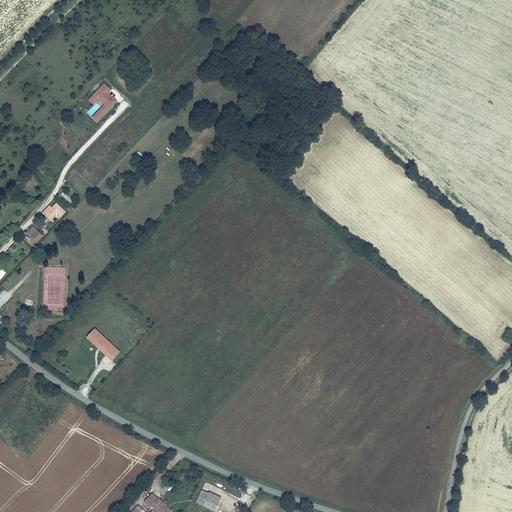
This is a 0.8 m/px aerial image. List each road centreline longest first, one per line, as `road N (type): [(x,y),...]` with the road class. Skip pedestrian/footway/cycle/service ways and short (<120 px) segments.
road 1 (tertiary): [(0,337),(126,421),(221,469),(337,511)]
road 2 (unclassified): [(511,359),(470,408),(445,511)]
